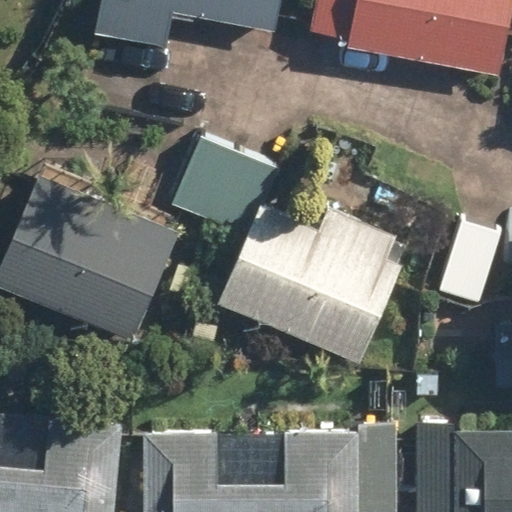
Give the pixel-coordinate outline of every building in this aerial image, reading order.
[(285,0),(105,0),(101,24),(171,38),(179,2),(281,22),(285,0)] [(511,35),(511,0),(320,0),(316,19),(355,27),(354,35),(506,65),(511,35)] [(286,161),(208,127),(177,197),(250,229),(223,289),(365,352),(409,251),(404,249),(411,232),(401,227),(404,222),(337,193),(327,215),(273,191),(286,161)] [(187,221),(46,159),(0,262),(0,270),(137,332),(187,221)] [(510,226),(458,204),(426,280),(478,302),(510,226)] [(511,310),(502,310),(503,373),(511,373),(511,310)] [(465,368),(465,385),(487,385),(487,368),(496,369),(497,320),(441,320),(440,368),(465,368)] [(0,511),(120,511),(130,411),(57,404),(53,451),(0,446),(0,511)] [(224,418),(150,418),(149,511),(403,511),(403,411),(348,411),(348,418),(292,418),(292,468),(224,468),(224,418)] [(460,511),(459,511),(511,511),(511,411),(422,411),(422,511),(460,511)]
